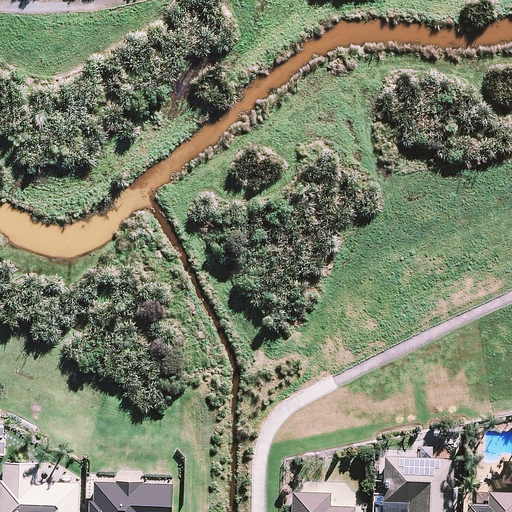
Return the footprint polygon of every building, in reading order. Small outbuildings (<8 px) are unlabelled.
[(511,484),(511,455),(503,455),(501,484),(511,484)] [(455,511),(457,462),(387,459),(386,504),(411,505),(410,511),(455,511)] [(82,511),(84,487),(41,485),(42,468),(8,467),(7,484),(4,484),(3,511),(82,511)] [(175,511),(176,489),(147,488),(147,486),(121,485),(121,487),(98,486),(98,505),(93,505),(93,511),(175,511)] [(357,511),(358,511),(333,510),(333,496),(296,495),(295,511),(357,511)] [(511,511),(511,495),(492,495),(492,509),(470,509),(469,511),(511,511)]
